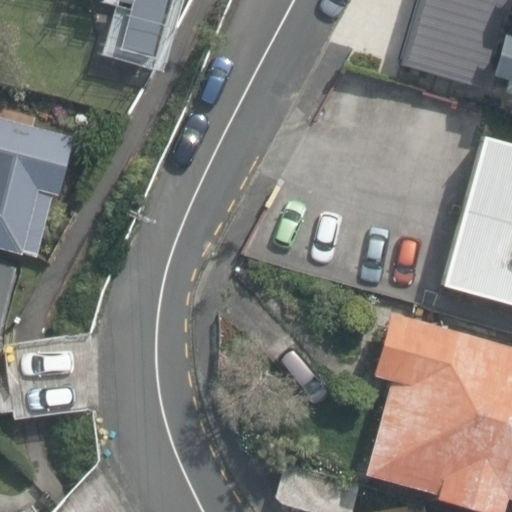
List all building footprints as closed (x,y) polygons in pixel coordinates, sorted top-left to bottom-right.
[(85,0),(77,27),(146,53),(165,0),(85,0)] [(449,85),(456,86),(511,101),(511,0),(480,0),(479,2),(503,9),(497,31),(466,23),(449,85)] [(0,115),(0,244),(24,252),(60,134),(0,115)] [(511,141),(482,133),(438,281),(511,302),(511,141)] [(346,474),(484,511),(490,492),(511,497),(511,337),(369,298),(351,363),(375,369),(346,474)]
